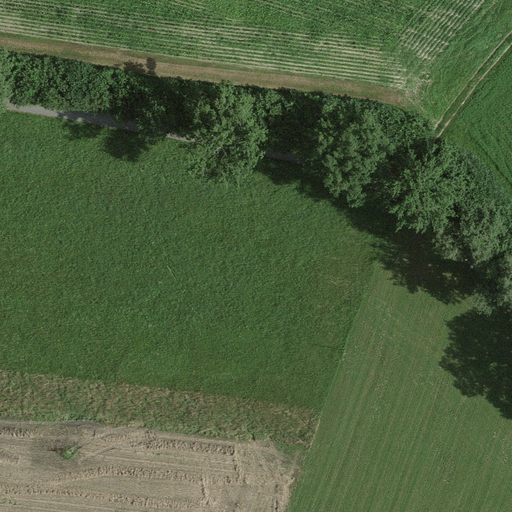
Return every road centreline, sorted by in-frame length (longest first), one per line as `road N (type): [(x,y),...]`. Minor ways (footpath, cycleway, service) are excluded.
road 1 (unclassified): [(0,99),(244,141),(343,167),(399,193),(450,232),(511,299)]
road 2 (track): [(511,49),(448,125),(343,167)]
